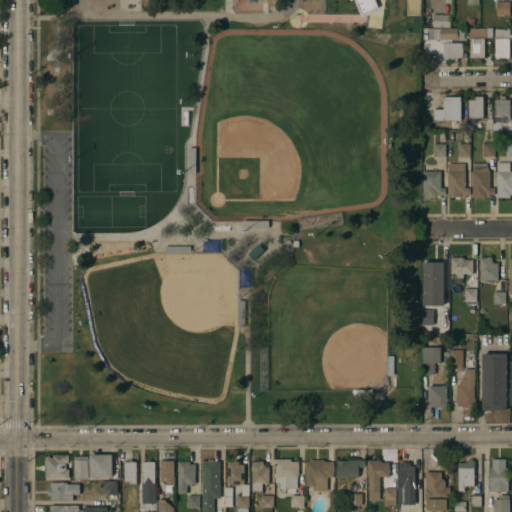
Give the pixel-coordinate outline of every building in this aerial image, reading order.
[(496,2),(509,2),(508,16),(495,16),(496,2)] [(431,15),(449,15),(449,28),(431,27),(431,15)] [(491,28),(491,37),(469,37),(469,28),(491,28)] [(463,29),(463,40),(456,40),(456,41),(451,41),(451,40),(433,40),(433,29),(463,29)] [(494,30),(504,30),(504,29),(511,29),(511,40),(509,40),(509,59),(505,59),(505,62),(498,62),(498,59),(494,59),(494,30)] [(469,39),(484,39),(484,59),(480,59),(480,62),(473,62),(473,59),(469,59),(469,39)] [(462,44),(462,54),(465,54),(465,58),(462,58),(457,58),(457,63),(448,62),(448,58),(442,58),(442,43),(462,44)] [(54,79),(42,79),(42,59),(54,59),(54,79)] [(511,129),(491,129),(491,124),(494,124),(494,100),(499,100),(499,96),(504,97),(504,100),(509,100),(509,120),(511,120),(511,118),(511,129)] [(442,109),(442,97),(459,97),(459,121),(432,121),(432,109),(439,109),(442,109)] [(467,118),(467,100),(472,100),(472,97),(482,97),(482,118),(467,118)] [(433,144),(445,144),(445,157),(433,157),(433,144)] [(457,144),(469,144),(469,157),(457,157),(457,144)] [(481,144),(493,144),(493,157),(482,157),(481,144)] [(471,163),(488,163),(489,188),(494,188),(494,195),(489,195),(489,198),(471,198),(471,163)] [(496,163),(508,163),(508,172),(511,172),(511,195),(509,195),(509,198),(496,198),(496,163)] [(447,172),(447,164),(464,164),(464,188),(469,188),(469,195),(460,196),(460,198),(459,198),(458,199),(455,199),(454,198),(447,198),(447,172)] [(422,172),(440,172),(440,188),(444,188),(444,195),(439,195),(439,198),(422,198),(422,172)] [(257,245),(263,250),(253,261),(247,255),(257,245)] [(189,246),(189,254),(164,254),(164,246),(189,246)] [(423,281),(423,268),(422,268),(422,266),(423,266),(423,259),(429,259),(430,258),(433,258),(435,259),(435,264),(441,264),(441,265),(448,265),(448,280),(441,280),(441,281),(423,281)] [(450,258),(463,258),(463,260),(472,260),(472,276),(467,276),(467,275),(450,275),(450,258)] [(479,268),(478,268),(478,265),(479,265),(479,259),(491,259),(491,262),(492,262),(493,263),(493,264),(497,264),(497,281),(479,281),(479,268)] [(464,289),(476,289),(476,302),(464,302),(464,289)] [(504,304),(504,308),(499,308),(499,305),(493,305),(493,293),(505,293),(505,304),(504,304)] [(448,296),(448,309),(436,309),(436,296),(448,296)] [(449,364),(433,364),(433,375),(430,375),(430,377),(426,377),(426,375),(421,375),(421,348),(440,348),(440,352),(449,352),(449,364)] [(449,351),(462,351),(462,370),(449,370),(449,364),(449,352),(449,351)] [(481,354),(506,354),(506,411),(482,411),(481,354)] [(462,409),(462,407),(456,407),(456,386),(460,386),(460,379),(464,379),(464,368),(474,369),(473,399),(475,399),(475,402),(473,402),(473,409),(462,409)] [(446,387),(445,400),(447,400),(447,402),(446,402),(446,409),(434,409),(434,407),(429,407),(429,403),(428,403),(428,386),(446,387)] [(44,457),(52,457),(52,455),(67,455),(67,463),(65,463),(64,469),(67,469),(67,478),(44,478),(44,457)] [(88,477),(88,455),(111,455),(111,477),(88,477)] [(73,456),(87,456),(87,479),(79,479),(79,480),(74,480),(74,479),(73,479),(73,456)] [(290,459),(290,462),(298,462),(298,477),(296,477),(296,489),(294,489),(294,494),(286,494),(286,489),(280,489),(280,482),(274,482),(274,459),(290,459)] [(488,468),(490,468),(490,459),(504,459),(504,468),(507,468),(507,492),(488,492),(488,468)] [(123,462),(127,462),(127,460),(131,460),(131,462),(135,462),(135,484),(129,484),(129,482),(123,482),(123,462)] [(141,462),(146,462),(146,460),(150,460),(150,461),(154,461),(155,503),(141,504),(141,483),(142,483),(141,462)] [(159,461),(160,461),(160,460),(170,460),(170,461),(173,461),(173,485),(165,485),(165,482),(159,482),(159,461)] [(201,511),(201,462),(206,462),(206,461),(208,460),(212,460),(213,461),(213,462),(219,462),(218,498),(212,498),(212,511),(201,511)] [(305,462),(307,462),(307,460),(323,460),(323,462),(332,462),(332,477),(326,477),(326,491),(312,491),(312,486),(305,486),(305,462)] [(336,461),(347,461),(347,460),(363,460),(363,467),(357,467),(357,470),(358,470),(358,473),(357,473),(357,477),(335,477),(336,461)] [(367,500),(367,477),(366,477),(366,461),(377,460),(379,461),(380,462),(380,463),(387,462),(387,470),(389,470),(389,472),(388,472),(388,477),(386,477),(386,488),(378,488),(378,500),(367,500)] [(457,463),(463,463),(463,462),(466,462),(468,460),(471,460),(473,462),(473,486),(464,486),(464,488),(463,488),(463,491),(457,491),(457,463)] [(176,471),(176,469),(177,469),(177,462),(188,462),(188,464),(194,464),(194,484),(186,484),(186,486),(185,486),(185,493),(177,493),(176,471)] [(226,471),(225,471),(225,469),(226,469),(226,462),(237,462),(237,464),(243,464),(243,483),(226,483),(226,471)] [(251,471),(249,471),(249,469),(251,469),(251,462),(262,462),(262,464),(263,465),(264,466),(265,467),(268,467),(268,484),(261,484),(261,491),(251,491),(251,471)] [(402,505),(402,504),(397,504),(397,488),(398,488),(397,466),(402,466),(402,462),(409,462),(409,466),(414,466),(414,505),(402,505)] [(425,511),(425,501),(423,501),(423,489),(424,489),(424,472),(440,472),(439,479),(442,479),(442,481),(444,481),(443,487),(449,487),(448,511),(425,511)] [(116,481),(116,494),(101,494),(101,481),(116,481)] [(49,495),(46,495),(46,489),(49,489),(49,483),(70,483),(70,484),(78,484),(78,495),(71,495),(71,501),(49,501),(49,495)] [(388,505),(388,500),(382,500),(382,488),(394,488),(395,505),(388,505)] [(349,494),(361,494),(360,505),(349,505),(349,494)] [(186,495),(198,495),(198,508),(186,508),(186,495)] [(247,511),(236,511),(236,495),(248,495),(248,507),(247,507),(247,511)] [(469,495),(479,495),(479,507),(469,507),(469,495)] [(492,511),(492,499),(497,499),(497,495),(508,495),(508,511),(492,511)] [(260,496),(272,496),(272,507),(260,507),(260,496)] [(290,496),(302,496),(302,507),(290,507),(290,496)] [(157,511),(157,500),(163,500),(173,509),(173,511),(157,511)] [(464,502),(464,511),(452,511),(453,501),(464,502)]
